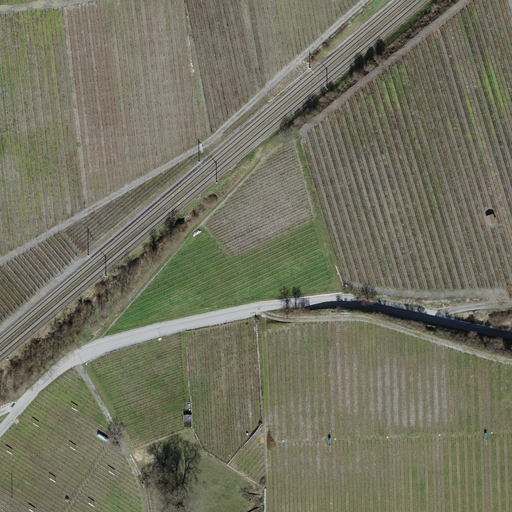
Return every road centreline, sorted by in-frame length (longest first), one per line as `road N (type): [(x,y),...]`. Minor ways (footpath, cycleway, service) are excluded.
road 1 (unclassified): [(0,428),(86,350),(259,308),(352,300),(511,333)]
road 2 (track): [(270,511),(259,308),(293,319),(366,318),(511,361)]
